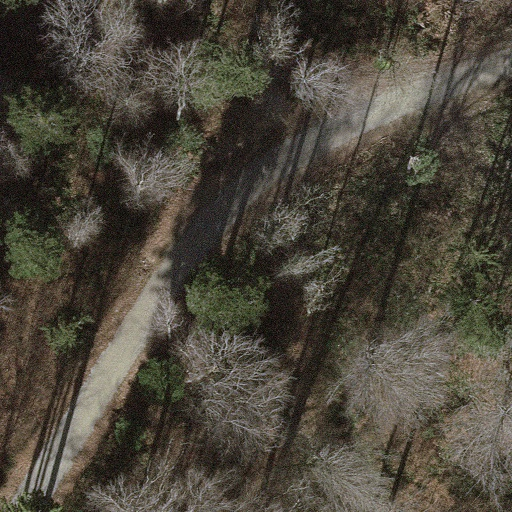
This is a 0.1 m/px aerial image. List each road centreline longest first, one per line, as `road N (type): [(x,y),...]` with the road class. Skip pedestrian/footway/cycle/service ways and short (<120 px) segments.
road 1 (track): [(511,65),(447,77),(226,193),(27,511)]
road 2 (track): [(384,110),(248,64),(138,61),(0,23)]
